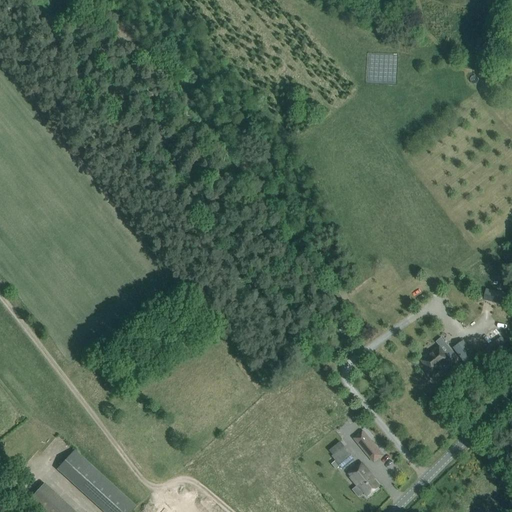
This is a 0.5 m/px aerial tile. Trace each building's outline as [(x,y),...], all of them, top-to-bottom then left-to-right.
[(496,299),(496,302),(504,304),(506,295),(498,293),(487,290),(485,296),(496,299)] [(502,336),(498,340),(476,356),(484,366),(509,346),(502,336)] [(463,342),(455,348),(466,364),(475,359),(463,342)] [(427,356),(426,355),(420,359),(433,375),(451,361),(440,346),(438,348),(437,348),(427,356)] [(363,431),(354,439),(373,462),(379,458),(380,459),(384,456),(363,431)] [(357,462),(345,446),(332,456),(337,462),(334,464),(340,473),(344,470),(345,471),(357,462)] [(60,466),(57,469),(103,511),(130,511),(136,506),(77,452),(74,450),(64,462),(60,466)] [(366,505),(378,494),(372,488),(373,487),(359,472),(346,483),(348,486),(347,487),(354,495),(356,493),(366,505)] [(42,511),(75,511),(44,483),(28,499),(42,511)] [(197,502),(179,486),(159,507),(164,511),(191,511),(189,510),(197,502)]
